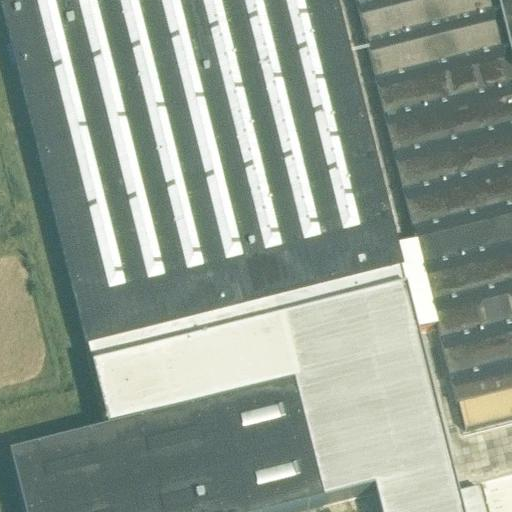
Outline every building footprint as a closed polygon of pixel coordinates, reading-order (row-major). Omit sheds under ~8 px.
[(0,0),(0,9),(86,353),(105,348),(397,274),(403,273),(334,0),(0,0)] [(511,0),(355,0),(457,408),(511,393),(511,0)] [(397,274),(105,348),(110,367),(336,310),(402,293),(400,285),(399,285),(397,274)] [(106,435),(9,460),(21,511),(306,511),(323,508),(373,495),(377,511),(483,511),(479,492),(456,498),(416,336),(405,293),(402,293),(336,310),(110,367),(91,372),(106,435)] [(511,420),(511,393),(457,408),(463,433),(511,420)] [(454,484),(474,480),(470,459),(450,463),(454,484)] [(511,503),(511,493),(490,494),(490,504),(511,503)]
